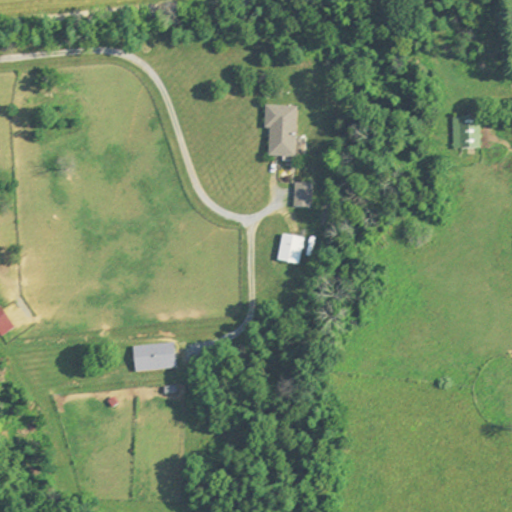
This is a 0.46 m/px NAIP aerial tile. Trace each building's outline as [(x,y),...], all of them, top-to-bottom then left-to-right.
[(272,159),(299,159),(300,108),(268,107),(268,131),(273,131),(272,159)] [(456,118),(456,150),(483,150),(483,118),(456,118)] [(315,209),(315,186),(298,186),(298,209),(315,209)] [(308,240),(286,236),(281,263),(302,268),(308,240)] [(0,338),(15,332),(6,311),(0,313),(0,338)] [(138,374),(179,370),(176,345),(136,349),(138,374)]
